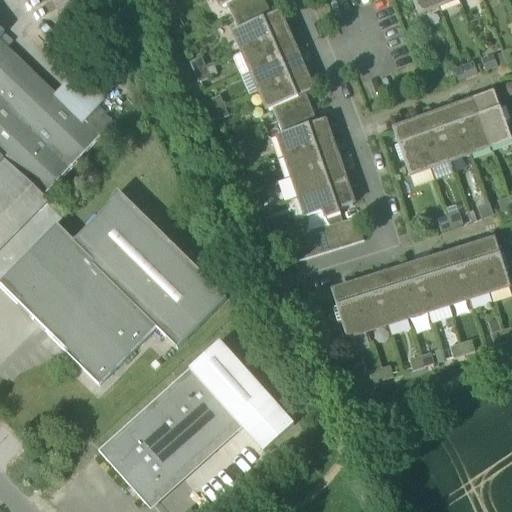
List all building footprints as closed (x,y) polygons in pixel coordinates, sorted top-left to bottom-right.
[(53,0),(83,53),(97,45),(71,0),(53,0)] [(227,8),(232,20),(262,6),(258,0),(217,0),(223,10),(227,8)] [(411,0),(419,17),(439,9),(435,0),(408,0),(409,1),(411,0)] [(435,0),(439,9),(459,1),(458,0),(435,0)] [(235,34),(243,54),(287,35),(278,15),(268,19),(262,6),(232,20),(238,32),(235,34)] [(42,199),(99,140),(80,122),(53,96),(0,45),(0,34),(0,33),(0,159),(1,160),(42,199)] [(243,54),(252,74),(299,53),(295,45),(292,47),(287,35),(243,54)] [(486,71),(511,62),(511,56),(510,51),(482,61),(486,71)] [(252,74),(260,93),(304,74),(299,63),(302,61),(300,57),(299,53),(252,74)] [(241,78),(252,74),(243,54),(232,59),(241,78)] [(460,88),(480,79),(473,63),(453,72),(460,88)] [(78,69),(53,96),(80,122),(94,107),(96,109),(107,97),(78,69)] [(252,74),(241,78),(249,98),(260,93),(252,74)] [(273,112),(278,124),(308,113),(303,99),(312,95),(304,74),(260,93),(269,113),(273,112)] [(495,97),(475,105),(491,149),(511,142),(505,124),(509,123),(504,110),(500,111),(495,97)] [(475,105),(455,112),(471,156),(491,149),(475,105)] [(94,107),(80,122),(99,140),(113,125),(96,109),(94,107)] [(442,112),(433,115),(450,164),(471,156),(455,112),(443,116),(442,112)] [(279,138),(286,159),(331,144),(324,123),(313,127),(308,113),(278,124),(283,137),(279,138)] [(426,122),(414,126),(430,171),(450,164),(433,115),(425,119),(426,122)] [(410,178),(430,171),(414,126),(394,134),(399,148),(395,149),(400,162),(403,161),(410,178)] [(286,159),(293,179),(342,163),(339,154),(335,155),(331,144),(286,159)] [(1,160),(0,161),(0,214),(17,231),(44,202),(42,199),(1,160)] [(293,179),(300,200),(345,184),(341,172),(344,171),(342,163),(293,179)] [(450,164),(430,171),(435,184),(455,177),(450,164)] [(300,200),(293,179),(280,184),(287,204),(300,200)] [(353,208),(345,184),(300,200),(307,220),(325,214),(328,222),(341,218),(339,213),(353,208)] [(119,195),(70,244),(157,330),(157,331),(178,352),(227,301),(119,195)] [(0,247),(17,231),(0,214),(0,247)] [(358,220),(346,224),(353,247),(365,243),(358,220)] [(342,250),(353,247),(346,224),(335,227),(342,250)] [(331,254),(342,250),(335,227),(324,231),(331,254)] [(0,290),(100,388),(157,331),(157,330),(70,244),(53,228),(0,281),(0,290)] [(511,230),(502,234),(507,250),(511,248),(511,230)] [(319,257),(331,254),(324,231),(312,234),(319,257)] [(308,261),(319,257),(312,234),(301,238),(308,261)] [(297,264),(308,261),(301,238),(290,242),(297,264)] [(496,244),(476,250),(490,295),(511,288),(506,275),(510,273),(506,260),(502,261),(496,244)] [(469,301),(490,295),(476,250),(464,254),(463,250),(454,253),(469,301)] [(449,308),(469,301),(454,253),(445,255),(447,259),(435,263),(449,308)] [(429,314),(449,308),(435,263),(423,267),(422,263),(413,265),(429,314)] [(408,321),(429,314),(413,265),(405,268),(406,272),(394,276),(408,321)] [(388,327),(408,321),(394,276),(382,280),(381,276),(372,278),(388,327)] [(368,334),(388,327),(372,278),(364,281),(365,285),(353,289),(368,334)] [(347,340),(368,334),(353,289),(333,295),(338,313),(335,314),(339,328),(342,326),(347,340)] [(449,308),(429,314),(433,327),(453,320),(449,308)] [(368,334),(347,340),(352,356),(373,350),(368,334)] [(293,428),(220,346),(191,372),(238,425),(243,431),(264,454),(293,428)] [(99,454),(146,507),(238,425),(191,372),(99,454)] [(238,425),(146,507),(150,511),(152,511),(243,431),(238,425)]
